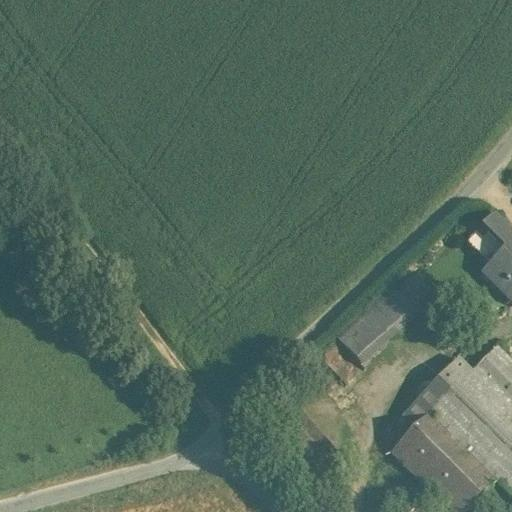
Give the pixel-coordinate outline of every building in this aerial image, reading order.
[(511,237),(494,219),(467,246),(489,268),(481,276),(511,308),(511,237)] [(440,302),(413,276),(400,289),(422,311),(426,316),(440,302)] [(395,284),(335,338),(361,366),(422,311),(400,289),(395,284)] [(511,364),(497,349),(471,374),(511,415),(511,364)] [(402,417),(415,431),(391,455),(447,511),(470,511),(499,485),(511,498),(511,415),(471,374),(459,362),(437,383),(402,417)] [(346,468),(294,407),(263,434),(316,494),(346,468)] [(316,494),(263,434),(254,442),(307,502),(316,494)]
